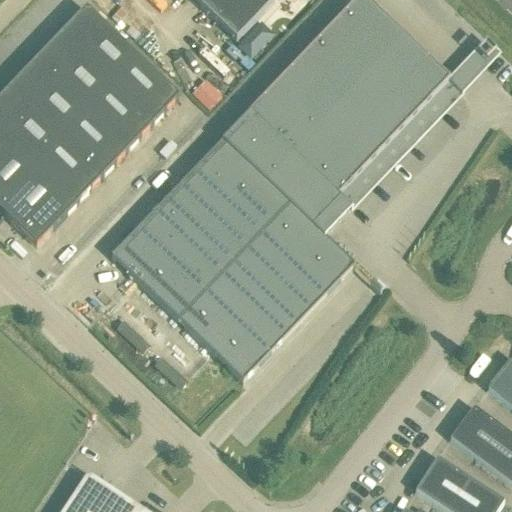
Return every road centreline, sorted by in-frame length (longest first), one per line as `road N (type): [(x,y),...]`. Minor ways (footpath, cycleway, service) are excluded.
road 1 (unclassified): [(251,511),(0,274)]
road 2 (unclassified): [(312,511),(478,302),(511,232)]
